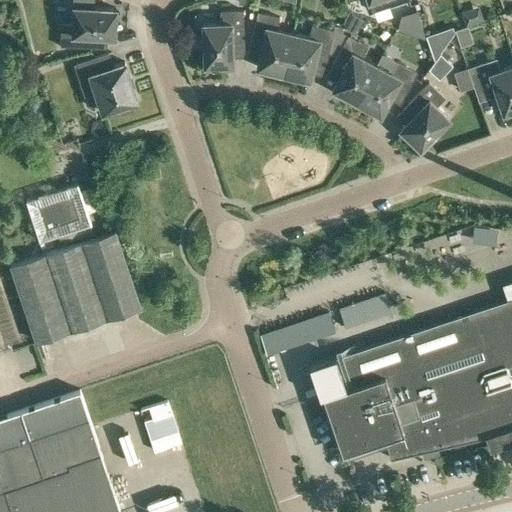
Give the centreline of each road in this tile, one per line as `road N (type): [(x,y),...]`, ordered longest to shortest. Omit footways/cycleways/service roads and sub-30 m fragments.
road 1 (residential): [(175,100),(208,92),(303,109),(349,129),(388,159),(403,185)]
road 2 (residential): [(0,406),(229,329)]
road 3 (residential): [(292,511),(229,329)]
road 4 (residential): [(228,242),(403,185)]
road 5 (residential): [(175,100),(228,242)]
